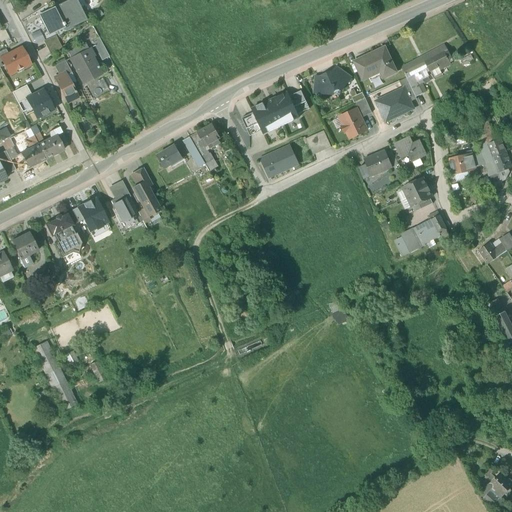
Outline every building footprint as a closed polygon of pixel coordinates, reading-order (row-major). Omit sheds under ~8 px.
[(75,0),(70,0),(53,9),(54,12),(40,19),(43,26),(45,25),(50,33),(61,27),(61,28),(63,27),(63,25),(68,22),(71,28),(85,21),(83,22),(77,10),(79,9),(75,0)] [(99,12),(91,18),(94,22),(102,16),(99,12)] [(55,37),(43,42),(50,57),(60,49),(55,37)] [(98,39),(91,43),(101,62),(108,58),(98,39)] [(67,54),(70,59),(87,50),(84,45),(67,54)] [(423,57),(430,71),(431,73),(439,69),(440,72),(451,66),(449,61),(453,59),(445,45),(423,57)] [(373,56),(355,65),(362,81),(381,72),(384,80),(397,73),(385,48),(372,54),(373,56)] [(87,50),(70,59),(83,85),(91,81),(90,79),(99,75),(90,56),(91,55),(89,49),(87,50)] [(29,66),(20,50),(8,56),(1,60),(2,63),(9,76),(14,73),(17,74),(21,72),(22,69),(29,66)] [(416,84),(420,82),(429,78),(427,73),(430,71),(423,57),(401,68),(409,84),(410,87),(416,84)] [(70,74),(64,62),(53,67),(58,77),(64,74),(65,77),(70,74)] [(350,78),(339,71),(336,76),(346,83),(350,78)] [(336,76),(331,73),(322,77),(322,81),(321,94),(321,95),(331,96),(332,88),(336,86),(343,91),(347,84),(346,83),(336,76)] [(58,77),(54,79),(66,103),(76,98),(65,77),(64,74),(58,77)] [(420,82),(416,84),(421,95),(425,93),(420,82)] [(410,87),(409,84),(402,87),(403,90),(410,103),(417,100),(416,98),(410,87)] [(416,84),(410,87),(416,98),(421,95),(416,84)] [(11,94),(17,105),(30,97),(25,87),(11,94)] [(403,90),(384,99),(380,111),(381,114),(384,115),(387,122),(395,118),(396,117),(395,116),(401,114),(402,115),(413,109),(410,103),(403,90)] [(301,92),(289,97),(294,108),(306,102),(301,92)] [(276,99),(263,105),(263,104),(257,107),(257,108),(252,110),(258,124),(263,135),(269,132),(269,133),(294,121),(293,121),(299,118),(294,108),(289,97),(288,93),(283,96),(282,95),(276,98),(276,99)] [(36,119),(51,112),(42,95),(27,103),(36,119)] [(365,99),(354,105),(356,110),(357,110),(361,119),(372,114),(365,99)] [(361,119),(357,110),(356,110),(339,118),(343,126),(342,127),(345,134),(346,133),(350,139),(367,131),(361,119)] [(258,124),(253,114),(242,119),(246,130),(258,124)] [(486,143),(487,145),(496,142),(488,121),(479,125),(484,137),(486,143)] [(471,127),(476,140),(484,137),(479,125),(471,127)] [(196,135),(205,151),(222,141),(213,126),(196,135)] [(35,127),(29,129),(33,137),(38,134),(35,127)] [(58,128),(49,133),(51,139),(55,137),(61,134),(58,128)] [(33,137),(29,129),(24,132),(27,139),(28,139),(33,137)] [(324,132),(306,140),(313,156),(331,147),(324,132)] [(61,134),(55,137),(61,147),(66,144),(61,134)] [(205,151),(196,135),(190,139),(205,165),(210,173),(216,170),(205,151)] [(1,143),(5,150),(11,147),(18,144),(14,136),(1,143)] [(38,146),(33,137),(28,139),(27,139),(24,140),(29,150),(20,155),(27,169),(45,160),(38,146)] [(51,139),(38,146),(45,160),(63,151),(61,147),(55,137),(51,139)] [(477,146),(486,143),(484,137),(476,140),(475,141),(477,146)] [(413,144),(411,144),(409,138),(395,145),(397,149),(401,158),(407,155),(409,156),(412,162),(425,156),(419,142),(413,144)] [(205,165),(190,139),(184,142),(198,169),(205,165)] [(496,142),(487,145),(492,159),(505,154),(500,140),(496,142)] [(498,173),(492,159),(487,145),(486,143),(477,146),(489,177),(498,173)] [(11,147),(5,150),(5,152),(10,161),(17,158),(11,147)] [(175,147),(157,157),(164,170),(171,166),(171,165),(182,159),(175,147)] [(284,149),(261,160),(269,178),(293,168),(284,149)] [(401,158),(397,149),(391,151),(396,162),(402,159),(401,158)] [(385,154),(384,151),(363,160),(365,165),(370,177),(392,168),(385,154)] [(396,162),(391,151),(385,154),(392,168),(398,165),(396,162)] [(5,152),(0,154),(0,167),(5,177),(15,171),(10,161),(5,152)] [(462,153),(459,154),(463,173),(476,170),(472,156),(463,157),(462,153)] [(459,154),(454,155),(455,159),(450,160),(453,175),(463,173),(459,154)] [(505,154),(492,159),(498,173),(501,181),(505,180),(507,175),(505,170),(511,168),(505,154)] [(365,165),(359,168),(364,180),(370,177),(365,165)] [(143,169),(131,176),(136,187),(143,183),(146,188),(151,185),(143,169)] [(418,175),(407,180),(410,186),(421,180),(418,175)] [(410,186),(403,189),(407,198),(427,189),(423,180),(410,186)] [(129,198),(121,182),(114,185),(120,197),(122,196),(124,200),(129,198)] [(136,187),(132,189),(143,210),(147,217),(158,211),(153,201),(154,200),(151,195),(150,195),(146,188),(143,183),(136,187)] [(407,198),(411,208),(414,207),(413,206),(430,199),(432,198),(427,189),(407,198)] [(120,197),(110,202),(123,227),(133,222),(131,218),(133,217),(124,200),(122,196),(120,197)] [(430,199),(413,206),(414,207),(416,212),(433,204),(430,199)] [(95,201),(78,210),(83,220),(89,232),(95,229),(96,230),(101,227),(100,226),(106,223),(95,201)] [(77,223),(83,220),(78,210),(77,209),(71,212),(77,223)] [(147,217),(143,210),(137,213),(143,224),(149,221),(147,217)] [(76,223),(71,212),(66,215),(71,226),(76,223)] [(437,213),(428,218),(429,221),(431,220),(439,216),(437,213)] [(66,215),(60,218),(59,217),(54,219),(55,221),(46,225),(51,236),(53,235),(57,243),(55,244),(61,257),(71,251),(77,253),(80,244),(75,234),(73,234),(69,227),(71,226),(66,215)] [(439,216),(431,220),(440,237),(441,240),(449,236),(439,216)] [(429,221),(426,223),(434,240),(440,237),(431,220),(429,221)] [(426,223),(418,227),(419,229),(412,233),(410,231),(401,236),(402,238),(409,254),(425,246),(424,245),(434,240),(426,223)] [(28,234),(12,242),(11,241),(10,242),(18,258),(26,253),(27,255),(35,251),(36,252),(37,251),(28,234)] [(500,242),(502,245),(507,252),(511,248),(511,236),(511,235),(500,242)] [(409,254),(402,238),(395,242),(402,257),(409,254)] [(489,245),(478,252),(488,265),(498,258),(494,251),(489,245)] [(507,252),(502,245),(494,251),(498,258),(507,252)] [(2,253),(0,254),(0,276),(11,271),(2,253)] [(26,253),(18,258),(24,270),(32,266),(27,255),(26,253)] [(511,284),(510,281),(502,287),(511,299),(511,298),(511,297),(511,284)] [(497,300),(487,305),(495,318),(496,317),(505,313),(497,300)] [(511,327),(505,313),(496,317),(509,345),(511,343),(511,327)] [(504,338),(491,345),(495,352),(508,345),(504,338)] [(31,347),(62,411),(77,403),(46,340),(31,347)] [(491,345),(481,351),(488,365),(499,359),(495,352),(491,345)] [(73,352),(63,357),(69,368),(78,363),(73,352)] [(97,361),(89,365),(96,380),(104,376),(97,361)] [(482,474),(488,479),(496,470),(490,465),(482,474)] [(499,474),(491,484),(496,488),(505,496),(511,488),(511,481),(509,479),(507,481),(499,474)] [(479,496),(483,503),(488,497),(496,488),(491,484),(479,496)] [(497,505),(488,497),(483,503),(483,504),(492,511),(497,505)]
